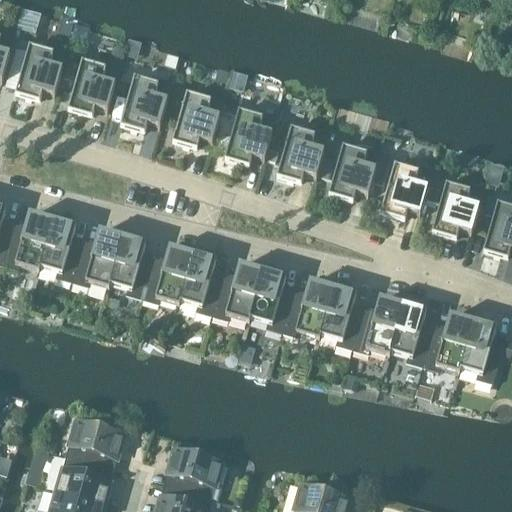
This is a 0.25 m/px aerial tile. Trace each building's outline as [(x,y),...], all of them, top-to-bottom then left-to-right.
[(0,85),(0,86),(0,87),(1,88),(9,60),(14,41),(0,36),(0,85)] [(45,56),(29,51),(15,101),(39,108),(42,98),(53,101),(53,102),(54,103),(62,75),(61,75),(66,56),(46,50),(45,56)] [(97,71),(81,67),(67,116),(92,123),(94,113),(106,117),(105,118),(107,118),(115,91),(114,90),(119,71),(99,66),(97,71)] [(150,87),(134,83),(120,132),(144,139),(147,129),(158,133),(158,134),(159,134),(167,107),(166,106),(172,87),(151,82),(150,87)] [(204,98),(202,104),(186,99),(172,148),(196,155),(199,146),(210,149),(210,150),(211,151),(219,123),(218,123),(224,104),(204,98)] [(271,140),(276,121),(256,115),(254,121),(238,116),(224,165),(248,172),(251,163),(263,166),(262,167),(264,168),(271,140)] [(323,158),(323,157),(328,138),(308,133),(306,138),(290,134),(276,183),(300,190),(303,180),(315,183),(314,185),(315,185),(323,158)] [(375,176),(374,175),(380,156),(360,151),(358,156),(342,152),(328,201),(352,208),(355,198),(366,202),(366,203),(367,203),(375,176)] [(380,219),(404,226),(407,217),(418,220),(418,221),(419,222),(427,194),(426,194),(431,175),(411,169),(410,175),(394,170),(380,219)] [(478,213),(483,194),(463,188),(461,194),(445,189),(431,238),(455,245),(458,236),(470,239),(469,240),(471,241),(478,213)] [(511,213),(497,209),(483,258),(507,265),(510,255),(511,256),(511,213)] [(0,271),(1,272),(14,227),(3,224),(6,213),(0,211),(0,271)] [(19,272),(37,277),(52,224),(50,227),(36,223),(29,221),(29,220),(28,220),(25,230),(14,227),(1,272),(18,276),(19,272)] [(55,284),(71,289),(84,244),(73,241),(76,230),(52,224),(37,277),(39,277),(40,274),(57,278),(55,284)] [(89,289),(107,294),(122,241),(122,240),(120,244),(99,238),(99,237),(98,237),(95,247),(84,244),(71,289),(88,293),(89,289)] [(125,301),(141,305),(154,261),(143,258),(146,247),(122,241),(107,294),(109,294),(110,290),(127,295),(125,301)] [(159,306),(177,311),(192,258),(192,257),(191,261),(169,255),(169,254),(168,254),(165,264),(154,261),(141,305),(158,310),(159,306)] [(195,318),(211,322),(224,278),(213,275),(216,264),(192,258),(177,311),(179,311),(180,307),(197,312),(195,318)] [(229,323),(247,328),(263,274),(262,274),(261,278),(239,272),(239,271),(238,270),(235,281),(224,278),(211,322),(228,327),(229,323)] [(265,335),(281,339),(294,295),(283,292),(286,281),(263,274),(247,328),(249,328),(250,324),(267,329),(265,335)] [(300,339),(317,345),(333,291),(332,291),(331,295),(309,289),(310,288),(308,287),(305,298),(294,295),(281,339),(298,344),(300,339)] [(335,352),(352,356),(364,312),(353,309),(356,298),(333,291),(317,345),(319,345),(320,341),(337,346),(335,352)] [(370,356),(387,361),(402,308),(401,312),(379,306),(380,305),(378,304),(375,315),(364,312),(352,356),(368,361),(370,356)] [(405,368),(421,373),(434,329),(423,326),(426,315),(402,308),(387,361),(389,362),(390,358),(407,363),(405,368)] [(440,373),(457,378),(473,325),(472,325),(471,329),(449,323),(450,321),(448,321),(445,332),(434,329),(421,373),(438,378),(440,373)] [(473,325),(457,378),(459,379),(460,375),(477,380),(475,385),(492,390),(505,346),(493,343),(496,332),(473,325)] [(76,427),(65,463),(113,476),(124,441),(76,427)] [(174,455),(163,491),(211,504),(222,469),(174,455)] [(65,463),(55,497),(103,511),(113,476),(65,463)] [(209,511),(211,504),(163,491),(157,511),(209,511)] [(301,491),(294,511),(346,511),(349,505),(301,491)] [(55,497),(51,511),(103,511),(55,497)]
